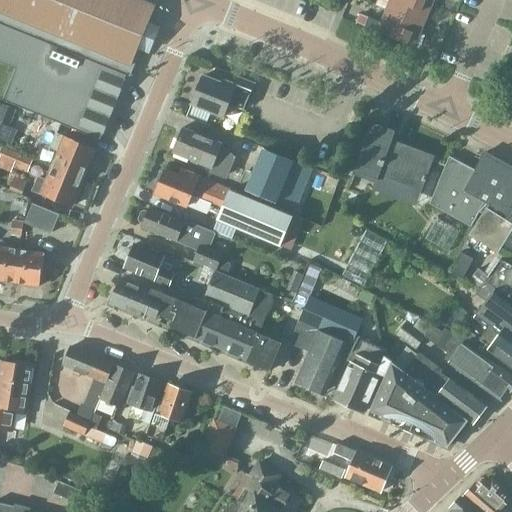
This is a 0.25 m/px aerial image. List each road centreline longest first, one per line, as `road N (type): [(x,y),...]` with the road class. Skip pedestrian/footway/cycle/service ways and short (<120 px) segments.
road 1 (residential): [(452,476),(67,324)]
road 2 (residential): [(67,324),(196,0)]
road 3 (residential): [(449,109),(196,0)]
